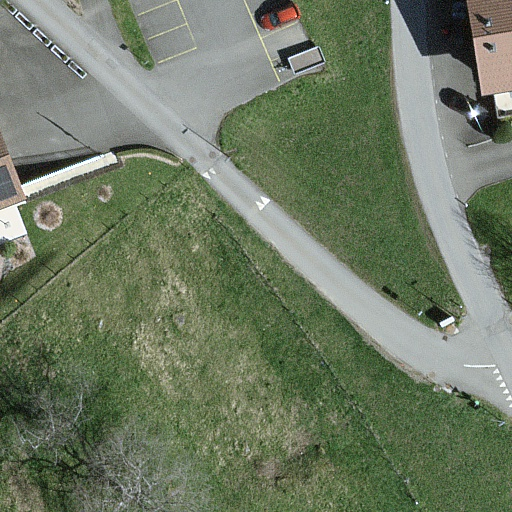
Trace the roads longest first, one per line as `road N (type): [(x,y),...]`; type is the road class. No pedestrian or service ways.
road 1 (unclassified): [(38,0),(394,333),(451,362),(511,360)]
road 2 (unclassified): [(416,0),(416,95),(432,181),(511,356)]
